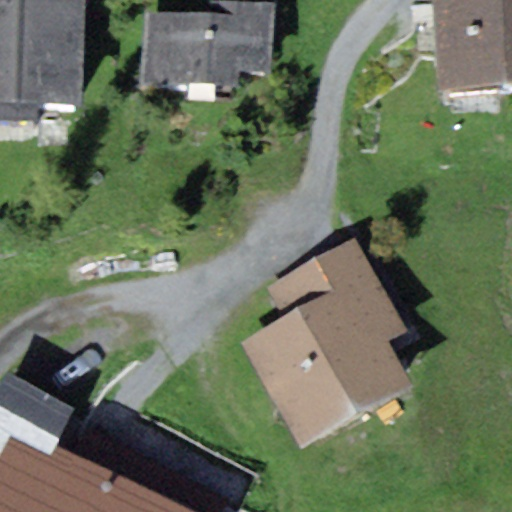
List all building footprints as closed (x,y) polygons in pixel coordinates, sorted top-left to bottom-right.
[(86,0),(0,0),(0,111),(83,115),(86,0)] [(511,0),(434,0),(438,90),(511,86),(511,0)] [(214,1),(213,17),(148,13),(144,87),(240,92),(240,76),(274,78),(278,4),(214,1)] [(267,283),(287,320),(239,346),(299,451),(412,390),(384,345),(407,333),(355,236),(267,283)] [(75,412),(8,375),(0,389),(0,454),(10,436),(51,458),(75,412)] [(221,511),(231,494),(75,412),(51,458),(10,436),(0,454),(0,511),(221,511)]
